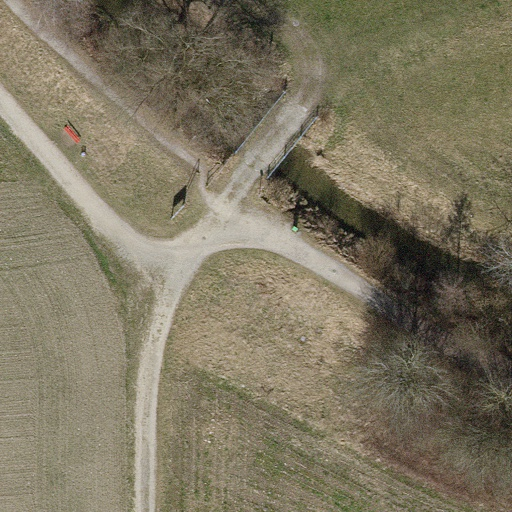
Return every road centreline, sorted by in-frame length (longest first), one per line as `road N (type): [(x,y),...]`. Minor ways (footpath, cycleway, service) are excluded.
road 1 (track): [(511,378),(222,214)]
road 2 (track): [(222,214),(310,85),(307,51),(238,0)]
road 3 (track): [(0,99),(132,247),(179,274)]
road 4 (track): [(179,274),(154,347),(151,511)]
